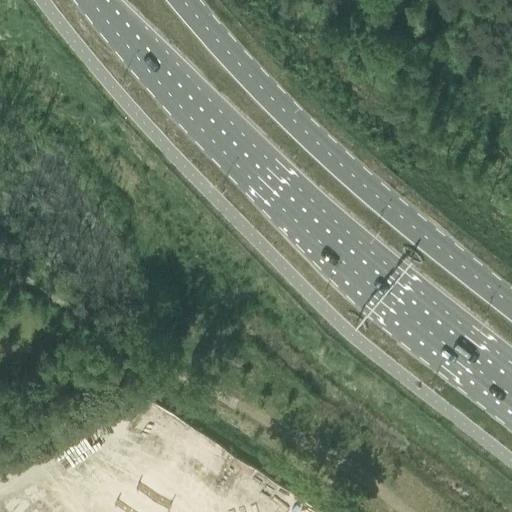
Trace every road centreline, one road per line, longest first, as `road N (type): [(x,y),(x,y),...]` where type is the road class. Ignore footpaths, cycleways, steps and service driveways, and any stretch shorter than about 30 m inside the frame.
road 1 (primary): [(93,0),(283,206),(511,394)]
road 2 (primary): [(511,303),(339,162),(186,0)]
